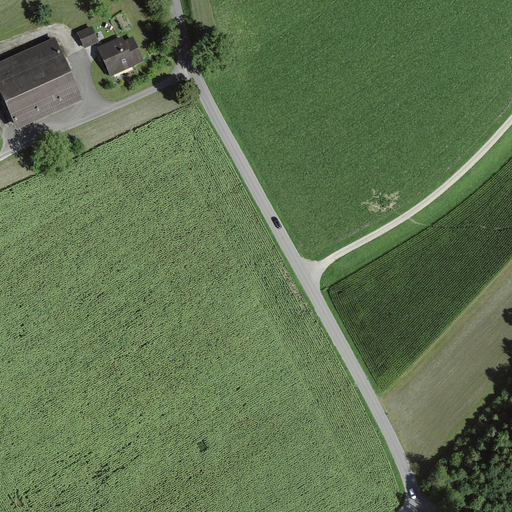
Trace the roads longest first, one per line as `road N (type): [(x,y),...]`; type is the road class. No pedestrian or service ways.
road 1 (unclassified): [(192,71),(384,419),(420,511)]
road 2 (track): [(511,126),(430,203),(307,277)]
road 3 (residential): [(192,71),(0,160)]
